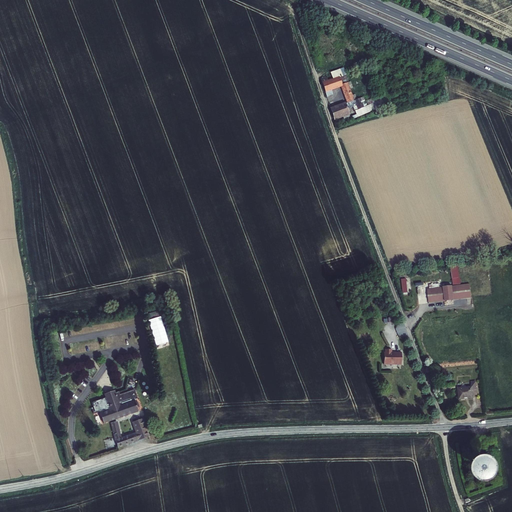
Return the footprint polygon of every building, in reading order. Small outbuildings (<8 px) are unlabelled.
[(326,82),(324,77),(319,79),(323,91),(340,85),(347,102),(351,101),(345,83),(344,84),(342,77),(337,78),(336,75),(330,76),(331,80),(326,82)] [(365,100),(363,96),(352,100),(357,116),(384,106),(380,95),(365,100)] [(344,104),(329,109),(332,118),(340,116),(341,118),(347,116),(344,104)] [(428,303),(471,298),(469,283),(459,285),(457,265),(450,266),(452,285),(438,286),(438,284),(429,285),(429,289),(426,289),(428,303)] [(383,356),(381,356),(381,367),(387,367),(387,366),(391,366),(392,367),(396,367),(397,366),(398,366),(399,355),(392,355),(392,356),(389,356),(389,352),(385,352),(384,352),(383,354),(383,356)] [(476,397),(475,385),(470,386),(471,390),(457,392),(458,402),(472,400),(472,398),(476,397)] [(103,424),(110,422),(106,409),(112,407),(113,411),(119,409),(118,405),(128,402),(129,403),(138,400),(135,391),(120,396),(119,393),(115,394),(114,391),(104,395),(105,398),(91,403),(95,414),(99,412),(103,424)] [(112,407),(106,409),(110,422),(137,413),(135,404),(130,406),(129,403),(128,402),(118,405),(119,409),(113,411),(112,407)] [(122,438),(117,423),(111,425),(110,425),(117,447),(147,438),(141,419),(132,422),(135,434),(122,438)]
